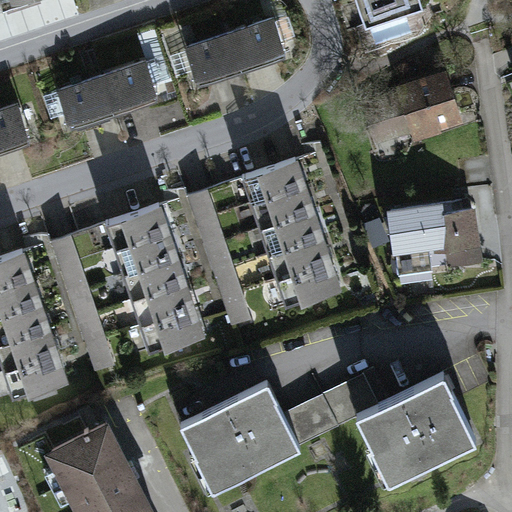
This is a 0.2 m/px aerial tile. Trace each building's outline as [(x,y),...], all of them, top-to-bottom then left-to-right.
[(421,0),(355,0),(361,20),(422,2),(421,0)] [(271,12),(227,27),(240,64),(284,49),(271,12)] [(227,27),(183,42),(196,79),(240,64),(227,27)] [(143,56),(100,70),(113,107),(156,92),(143,56)] [(463,117),(444,63),(360,93),(379,147),(463,117)] [(100,70),(57,85),(69,122),(113,107),(100,70)] [(17,98),(0,103),(0,145),(30,135),(17,98)] [(297,155),(240,173),(249,199),(305,181),(297,155)] [(305,181),(249,199),(257,224),(313,207),(305,181)] [(474,192),(385,203),(394,268),(482,257),(474,192)] [(160,200),(106,217),(114,243),(169,226),(160,200)] [(313,207),(257,224),(265,250),(321,232),(313,207)] [(169,226),(114,243),(122,270),(177,252),(169,226)] [(321,232),(265,250),(273,276),(330,258),(321,232)] [(95,371),(115,365),(74,233),(54,239),(95,371)] [(25,247),(0,255),(0,283),(33,273),(25,247)] [(177,252),(122,270),(130,296),(185,279),(177,252)] [(330,258),(273,276),(281,302),(338,284),(330,258)] [(33,273),(0,283),(0,312),(42,299),(33,273)] [(185,279),(130,296),(139,322),(193,305),(185,279)] [(42,299),(0,312),(0,340),(50,325),(42,299)] [(193,305),(139,322),(147,348),(201,331),(193,305)] [(50,325),(0,340),(0,365),(1,369),(58,351),(50,325)] [(58,351),(1,369),(9,395),(66,377),(58,351)] [(445,369),(357,411),(388,477),(477,435),(445,369)] [(271,380),(183,422),(215,486),(302,445),(271,380)] [(153,511),(102,409),(41,440),(77,511),(153,511)]
